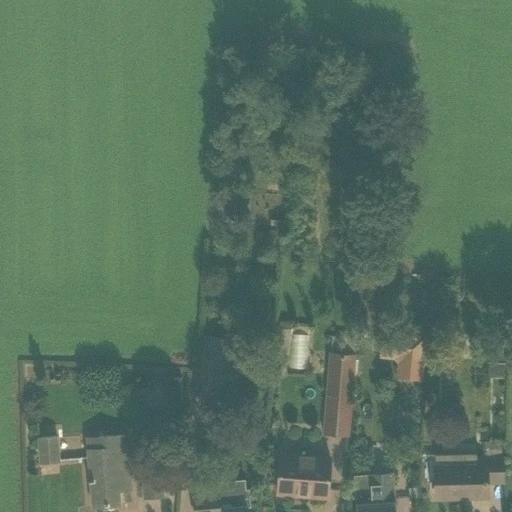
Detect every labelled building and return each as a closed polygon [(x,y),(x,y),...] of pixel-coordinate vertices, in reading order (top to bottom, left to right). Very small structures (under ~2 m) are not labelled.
[(400,333),(382,332),(380,350),(398,352),(400,333)] [(426,336),(418,335),(416,353),(406,361),(404,378),(422,380),(426,336)] [(245,340),(206,336),(202,372),(241,375),(245,340)] [(329,352),(325,410),(351,412),(355,354),(329,352)] [(91,449),(96,505),(93,506),(93,507),(120,505),(118,488),(131,487),(127,435),(100,437),(101,448),(91,449)] [(58,437),(40,438),(42,461),(60,459),(58,437)] [(275,477),(279,479),(278,493),(327,497),(330,457),(281,452),(279,468),(276,469),(275,477)] [(503,483),(503,458),(477,458),(477,466),(436,467),(436,498),(438,498),(438,497),(465,495),(465,496),(487,496),(487,483),(503,483)] [(159,470),(143,470),(145,498),(162,497),(159,470)] [(356,511),(396,511),(395,496),(394,496),(393,472),(371,474),(372,498),(356,499),(356,511)] [(220,509),(219,494),(218,488),(195,490),(195,511),(247,511),(247,507),(220,509)]
